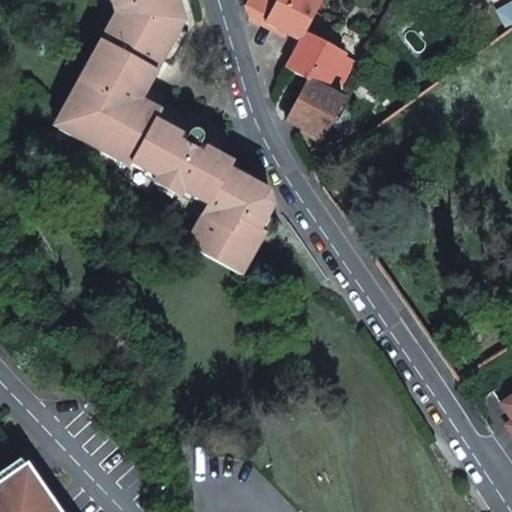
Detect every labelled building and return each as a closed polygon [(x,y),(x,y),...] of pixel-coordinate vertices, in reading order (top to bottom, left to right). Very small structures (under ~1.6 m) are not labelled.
[(220,151),(225,140),(155,102),(160,93),(148,86),(162,62),(172,67),(190,35),(179,30),(183,23),(195,20),(188,0),(98,0),(103,16),(98,26),(108,31),(94,56),(91,62),(70,98),(77,101),(57,137),(125,174),(123,179),(148,193),(156,180),(180,193),(173,207),(199,222),(186,246),(236,274),(252,246),(247,243),(266,207),(260,197),(224,177),(234,159),(220,151)] [(261,26),(264,21),(275,0),(245,0),(243,5),(247,18),(261,26)] [(275,0),(264,21),(299,41),(304,32),(321,0),(275,0)] [(299,41),(285,68),(306,80),(324,89),(327,84),(343,54),(304,32),(299,41)] [(91,62),(94,56),(70,42),(66,48),(91,62)] [(343,54),(327,84),(336,89),(353,59),(343,54)] [(321,139),(342,99),(324,89),(306,80),(285,120),(321,139)] [(155,102),(225,140),(227,137),(164,103),(167,96),(160,93),(155,102)] [(54,511),(17,455),(0,465),(0,511),(54,511)]
